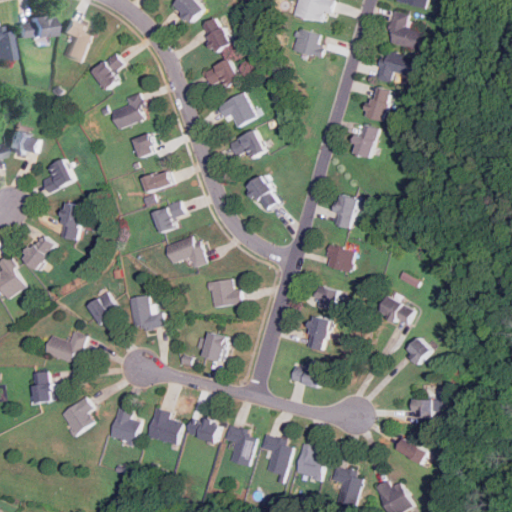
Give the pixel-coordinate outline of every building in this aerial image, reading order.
[(212,8),(202,0),(182,0),(178,5),(198,23),(212,8)] [(328,12),(336,14),(339,0),(300,0),(297,13),(325,21),(328,12)] [(402,0),(429,8),(431,0),(402,0)] [(423,49),(428,31),(409,26),(412,14),(398,10),(390,40),(423,49)] [(208,24),(222,53),(239,44),(225,15),(208,24)] [(75,36),(67,54),(85,61),(97,34),(88,31),(90,26),(70,17),(64,31),(75,36)] [(19,18),(19,36),(54,36),(54,18),(19,18)] [(323,56),(329,35),(302,28),(296,49),(323,56)] [(0,61),(15,58),(10,30),(0,31),(0,61)] [(395,82),(397,72),(417,76),(421,58),(388,50),(381,79),(395,82)] [(120,70),(129,63),(120,51),(96,70),(112,89),(126,78),(120,70)] [(214,84),(225,79),(230,88),(246,79),(234,57),(207,72),(214,84)] [(398,90),(379,86),(372,115),(391,120),(398,90)] [(220,104),(227,118),(235,114),(240,126),(260,117),(248,91),(220,104)] [(129,97),(132,104),(114,110),(121,128),(152,117),(143,92),(129,97)] [(377,157),(386,129),(367,124),(359,152),(377,157)] [(11,148),(43,155),(45,144),(33,142),(35,133),(15,129),(11,148)] [(238,156),(252,150),(256,159),(271,152),(261,129),(232,142),(238,156)] [(137,138),(144,156),(164,149),(158,131),(137,138)] [(53,165),(57,174),(46,179),(52,193),(80,181),(71,158),(53,165)] [(179,184),(176,169),(147,177),(151,191),(179,184)] [(253,185),(274,210),(287,199),(266,174),(253,185)] [(364,198),(346,193),(338,224),(356,229),(364,198)] [(181,226),(178,216),(189,212),(185,200),(156,211),(164,232),(181,226)] [(63,234),(81,240),(92,207),(73,201),(63,234)] [(168,243),(173,262),(194,256),(196,266),(210,262),(202,233),(168,243)] [(63,246),(49,234),(28,257),(41,269),(63,246)] [(354,271),(360,250),(333,244),(328,264),(354,271)] [(1,261),(5,270),(0,272),(0,278),(9,298),(30,288),(14,255),(1,261)] [(215,307),(247,302),(245,288),(237,289),(235,278),(211,282),(215,307)] [(345,290),(326,286),(322,305),(341,309),(345,290)] [(121,316),(116,308),(118,306),(110,293),(93,303),(106,325),(121,316)] [(169,325),(167,311),(161,312),(160,304),(154,305),(152,295),(133,297),(137,330),(169,325)] [(417,302),(389,298),(387,317),(415,321),(417,302)] [(311,345),(330,350),(337,320),(319,315),(311,345)] [(49,352),(81,365),(92,336),(78,331),(74,341),(55,334),(49,352)] [(235,336),(214,332),(210,357),(231,360),(235,336)] [(438,350),(424,336),(411,349),(425,363),(438,350)] [(300,363),(295,379),(327,387),(333,366),(315,361),(314,366),(300,363)] [(61,400),(57,370),(37,373),(41,403),(61,400)] [(92,412),(98,408),(89,396),(64,413),(79,435),(99,421),(92,412)] [(439,417),(439,399),(419,399),(419,417),(439,417)] [(174,412),(159,407),(151,436),(181,445),(188,423),(172,418),(174,412)] [(136,412),(122,408),(112,435),(138,445),(146,423),(133,418),(136,412)] [(192,434),(223,442),(227,424),(196,416),(192,434)] [(253,465),(261,433),(232,426),(229,439),(239,441),(235,460),(253,465)] [(277,451),(271,469),(287,475),(298,443),(270,433),(265,446),(277,451)] [(429,464),(436,452),(408,436),(401,448),(429,464)] [(320,453),(322,447),(307,443),(299,472),(326,480),(332,457),(320,453)] [(368,473),(340,465),(335,481),(348,485),(343,502),(358,506),(368,473)] [(408,511),(420,505),(407,482),(397,488),(392,479),(379,487),(394,511),(408,511)]
